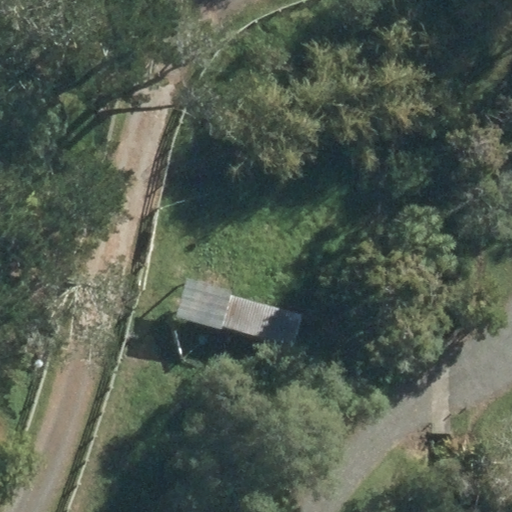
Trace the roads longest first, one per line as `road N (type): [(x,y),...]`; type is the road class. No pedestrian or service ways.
road 1 (track): [(260,0),(144,79),(99,286),(12,511)]
road 2 (track): [(302,511),(350,442),(511,336)]
